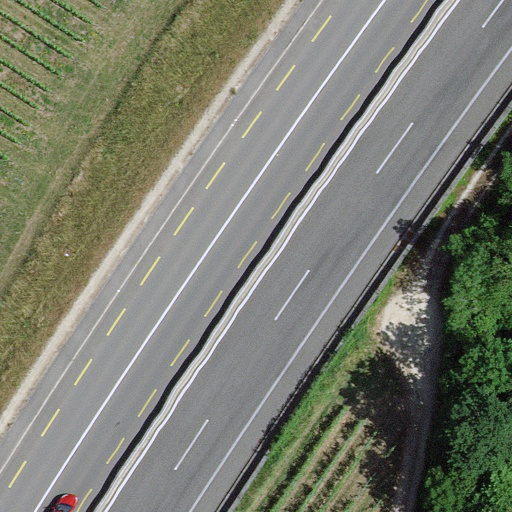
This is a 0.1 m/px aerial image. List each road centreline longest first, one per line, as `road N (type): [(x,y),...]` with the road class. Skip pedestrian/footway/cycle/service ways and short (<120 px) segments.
road 1 (motorway): [(150,511),(505,0)]
road 2 (primary): [(384,0),(36,511)]
road 3 (motorway): [(360,0),(232,177),(13,511)]
road 4 (track): [(511,169),(413,297),(427,374),(400,511)]
